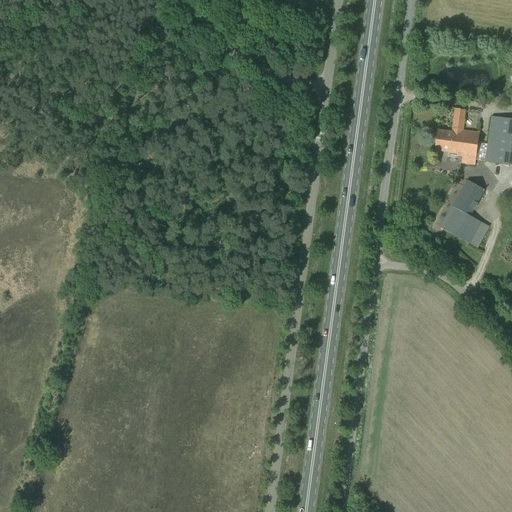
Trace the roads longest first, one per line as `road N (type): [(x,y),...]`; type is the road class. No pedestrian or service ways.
road 1 (primary): [(305,511),(375,0)]
road 2 (unclassified): [(269,511),(338,0)]
road 3 (unclassified): [(374,264),(410,0)]
road 4 (unclassified): [(341,511),(374,264)]
road 5 (track): [(326,86),(265,76),(173,0)]
road 6 (unclassified): [(511,333),(457,277),(374,264)]
